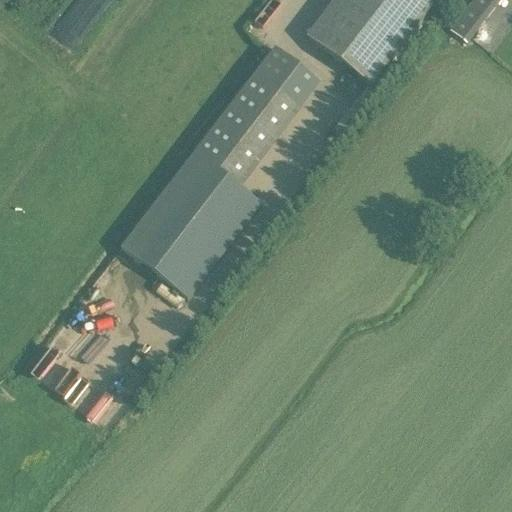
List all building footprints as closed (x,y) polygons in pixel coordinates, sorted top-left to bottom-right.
[(86,36),(115,0),(70,0),(66,5),(81,17),(74,26),(86,36)] [(432,9),(420,0),(337,0),(306,40),(370,89),(432,9)] [(475,0),(450,33),(466,46),(501,0),(475,0)] [(238,189),(299,111),(255,76),(120,251),(189,303),(261,207),(238,189)] [(96,385),(80,410),(90,417),(107,392),(96,385)]
